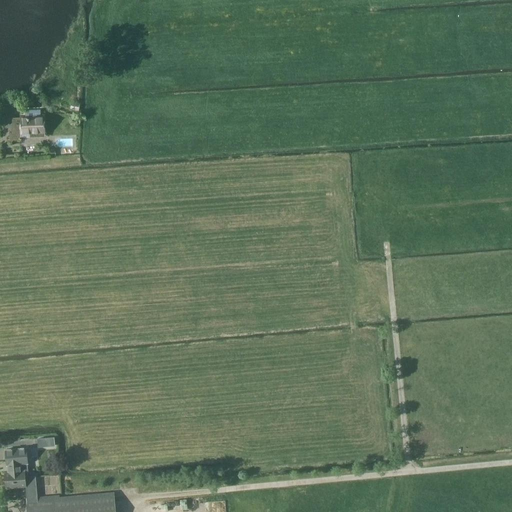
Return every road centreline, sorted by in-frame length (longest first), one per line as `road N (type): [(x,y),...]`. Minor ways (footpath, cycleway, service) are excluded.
road 1 (track): [(511,461),(136,497),(135,511)]
road 2 (track): [(409,470),(384,242)]
